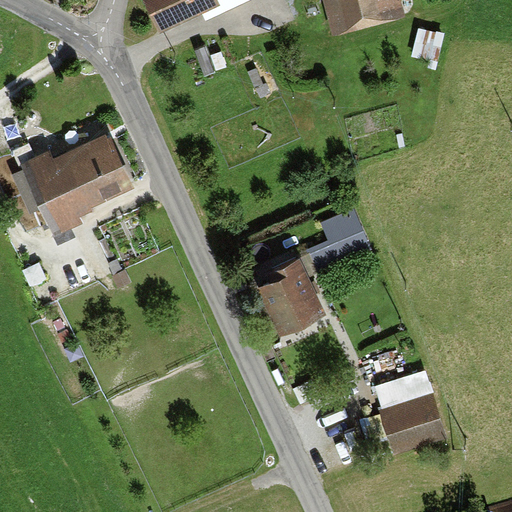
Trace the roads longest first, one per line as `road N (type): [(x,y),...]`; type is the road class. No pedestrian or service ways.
road 1 (tertiary): [(110,66),(315,511)]
road 2 (tertiary): [(7,0),(110,66)]
